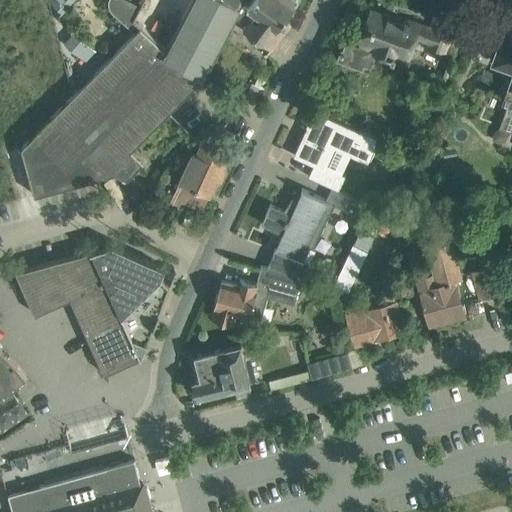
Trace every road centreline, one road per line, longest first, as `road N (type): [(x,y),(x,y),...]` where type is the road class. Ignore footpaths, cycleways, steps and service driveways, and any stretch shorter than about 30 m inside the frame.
road 1 (unclassified): [(205,257),(327,0)]
road 2 (unclassified): [(205,257),(102,211),(0,238)]
road 3 (unclassified): [(308,397),(511,340)]
road 4 (unclassified): [(162,417),(177,321),(205,257)]
road 5 (residential): [(162,417),(187,429),(308,397)]
